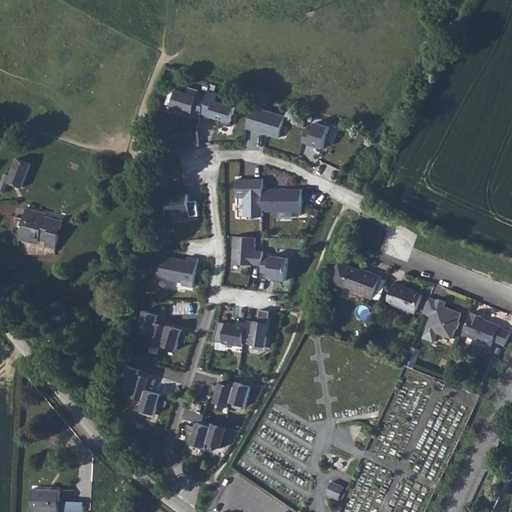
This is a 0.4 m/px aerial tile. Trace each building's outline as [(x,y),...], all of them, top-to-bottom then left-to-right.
[(201,117),(208,95),(199,92),(198,96),(178,90),(173,107),(193,112),(192,114),(201,117)] [(218,93),(209,90),(208,95),(201,117),(210,119),(211,117),(222,120),(221,124),(230,127),(236,107),(216,101),(218,93)] [(286,116),(253,106),(247,128),(260,132),(260,131),(268,133),(268,135),(279,138),(286,116)] [(307,128),(303,142),(324,149),(331,127),(316,122),(314,131),(307,128)] [(176,134),(179,148),(199,144),(197,130),(176,134)] [(6,174),(4,180),(9,182),(23,187),(32,164),(18,159),(11,176),(6,174)] [(246,179),(238,179),(238,198),(245,198),(245,217),(264,217),(264,212),(264,189),(264,179),(255,179),(255,181),(249,181),(246,179)] [(1,188),(0,187),(0,193),(5,193),(9,182),(4,180),(1,188)] [(152,186),(146,186),(143,218),(150,218),(152,186)] [(303,189),(264,189),(264,212),(303,212),(303,189)] [(188,194),(166,198),(167,204),(165,205),(167,216),(190,212),(191,217),(199,216),(197,201),(189,202),(188,194)] [(27,210),(20,237),(40,242),(41,238),(48,240),(47,244),(57,247),(60,235),(57,234),(58,228),(62,229),(63,222),(46,218),(47,215),(27,210)] [(233,263),(263,265),(264,257),(264,251),(256,251),(256,238),(235,236),(233,263)] [(194,287),(199,259),(189,257),(188,260),(162,255),(158,278),(183,283),(183,285),(194,287)] [(272,257),(264,257),(263,265),(262,272),(270,273),(269,278),(287,280),(290,258),(272,255),(272,257)] [(380,300),(383,294),(376,291),(381,277),(382,276),(366,270),(365,271),(352,266),(347,277),(349,277),(346,286),(365,293),(364,296),(373,299),(373,297),(380,300)] [(388,280),(381,277),(376,291),(383,294),(388,280)] [(402,286),(395,284),(387,302),(415,313),(423,295),(410,290),(410,289),(402,285),(402,286)] [(432,317),(423,338),(434,342),(437,333),(452,339),(456,329),(458,329),(460,322),(459,322),(462,313),(445,306),(446,302),(438,299),(438,300),(430,297),(423,313),(432,317)] [(244,343),(266,346),(271,311),(261,310),(259,322),(247,320),(247,323),(244,343)] [(159,315),(144,311),(138,331),(153,335),(157,322),(159,315)] [(492,321),(502,322),(503,312),(493,311),(492,321)] [(495,341),(506,345),(511,331),(500,326),(500,325),(485,319),(481,317),(482,316),(472,312),(463,334),(492,346),(495,341)] [(237,325),(219,322),(214,341),(244,346),(244,343),(247,323),(238,321),(237,325)] [(168,325),(157,322),(153,335),(150,345),(161,348),(162,346),(168,325)] [(183,330),(168,325),(162,346),(177,350),(183,330)] [(420,352),(410,348),(403,364),(414,368),(420,352)] [(141,369),(126,365),(120,385),(135,390),(139,374),(141,369)] [(150,378),(139,374),(135,390),(133,397),(143,400),(147,390),(150,378)] [(236,386),(221,382),(214,402),(230,407),(231,402),(236,386)] [(236,386),(231,402),(246,406),(252,386),(237,382),(236,386)] [(162,394),(147,390),(143,400),(140,410),(155,415),(162,394)] [(189,411),(183,429),(194,432),(198,420),(213,424),(214,421),(200,417),(201,414),(189,411)] [(212,427),(198,423),(191,443),(206,447),(208,443),(212,427)] [(212,427),(208,443),(223,448),(229,427),(214,423),(212,427)] [(345,487),(333,481),(327,494),(339,499),(345,487)] [(33,488),(31,511),(59,511),(60,501),(61,490),(33,488)] [(83,511),(84,502),(60,501),(59,511),(65,511),(83,511)]
